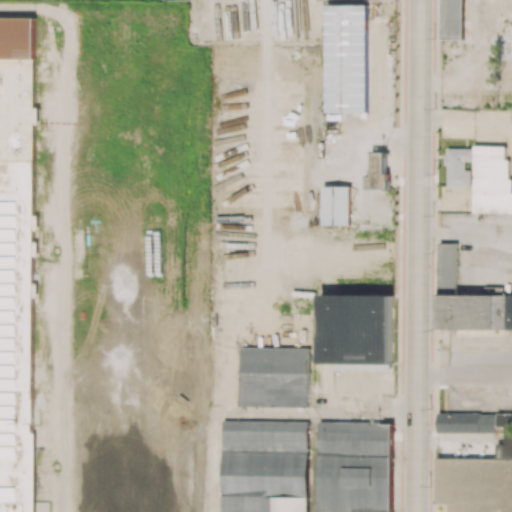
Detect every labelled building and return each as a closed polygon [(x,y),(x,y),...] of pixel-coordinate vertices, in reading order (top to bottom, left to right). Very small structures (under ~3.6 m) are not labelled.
[(441,0),(441,39),(463,39),(463,0),(441,0)] [(326,113),(367,113),(368,5),(327,4),(326,113)] [(0,511),(37,511),(37,18),(0,18),(0,511)] [(473,213),(511,213),(511,193),(511,160),(506,160),(506,146),(475,146),(473,213)] [(446,187),(471,187),(472,170),(466,170),(466,161),(474,162),(474,149),(447,148),(446,187)] [(386,153),(373,152),(372,177),(367,177),(367,188),(389,189),(389,174),(386,174),(386,153)] [(322,225),(350,225),(350,187),(323,186),(322,225)] [(511,329),(511,295),(456,295),(456,244),(439,243),(439,329),(511,329)] [(320,363),(335,363),(335,371),(392,372),(392,295),(321,294),(320,363)] [(309,407),(309,348),(241,347),(241,406),(309,407)] [(511,511),(511,413),(498,413),(497,427),(505,427),(505,444),(497,444),(497,459),(437,458),(436,503),(450,503),(449,511),(511,511)] [(497,413),(437,413),(437,433),(497,433),(497,413)] [(221,511),(307,511),(309,422),(223,420),(221,511)] [(317,511),(391,511),(392,422),(318,422),(317,511)]
